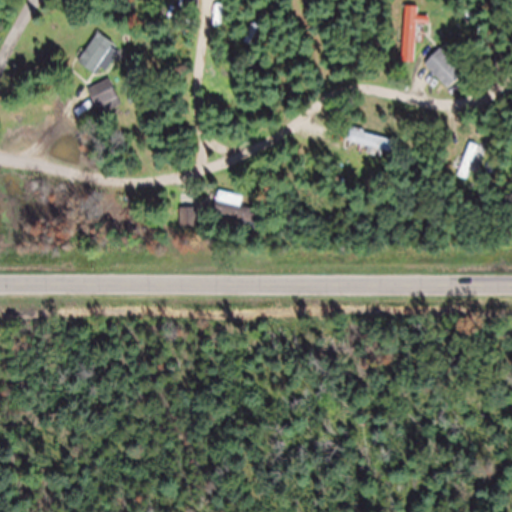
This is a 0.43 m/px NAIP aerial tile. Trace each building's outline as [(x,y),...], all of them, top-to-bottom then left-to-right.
[(200,23),(200,9),(192,8),(191,23),(200,23)] [(406,73),(418,73),(418,18),(406,18),(406,73)] [(261,37),(255,34),(247,52),(253,54),(261,37)] [(78,74),(95,84),(115,53),(99,42),(78,74)] [(426,75),(450,99),(466,83),(442,59),(426,75)] [(88,101),(100,127),(122,116),(110,90),(88,101)] [(348,154),(394,163),(397,150),(351,141),(348,154)] [(462,185),(480,190),(490,159),(471,154),(462,185)] [(245,208),(220,201),(214,227),(258,238),(262,222),(243,218),(245,208)] [(197,238),(197,219),(181,219),(181,238),(197,238)]
